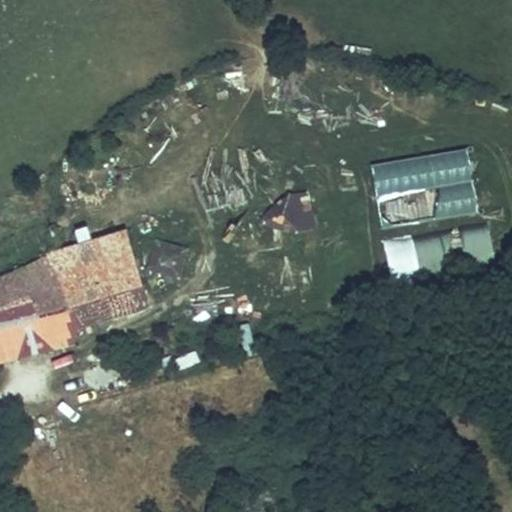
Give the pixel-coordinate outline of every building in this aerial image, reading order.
[(471,154),(373,163),(379,226),(477,217),(471,154)] [(292,230),(313,230),(312,194),(291,194),(292,230)] [(390,279),(495,261),(488,221),(383,240),(390,279)] [(157,243),(154,274),(188,278),(192,247),(157,243)] [(0,321),(41,310),(51,307),(47,292),(55,289),(51,277),(0,294),(0,321)] [(0,321),(0,347),(48,334),(41,310),(0,321)]
